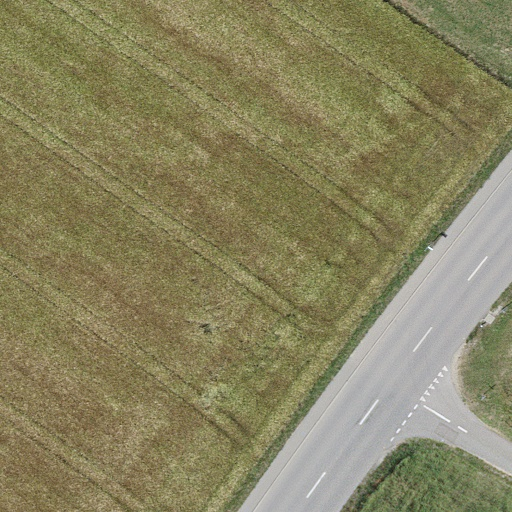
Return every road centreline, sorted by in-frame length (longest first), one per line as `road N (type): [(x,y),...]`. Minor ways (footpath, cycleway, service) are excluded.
road 1 (tertiary): [(388,388),(511,232)]
road 2 (tertiary): [(295,511),(388,388)]
road 3 (unclassified): [(511,459),(388,388)]
